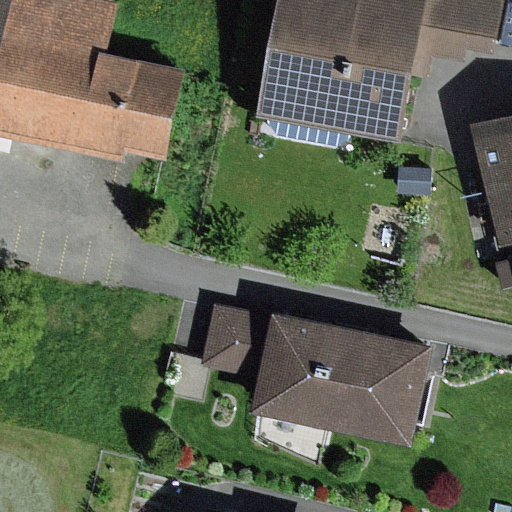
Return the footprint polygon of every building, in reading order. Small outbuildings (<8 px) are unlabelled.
[(0,0),(0,69),(14,0),(0,0)] [(114,0),(14,0),(0,69),(0,130),(126,158),(130,141),(170,150),(189,65),(111,48),(122,1),(114,0)] [(425,0),(281,0),(264,112),(404,134),(418,51),(425,0)] [(425,0),(418,51),(469,58),(471,43),(499,47),(506,0),(425,0)] [(511,109),(476,118),(505,241),(511,239),(511,109)] [(433,169),(403,167),(401,190),(432,192),(433,169)] [(278,314),(217,301),(204,362),(265,375),(278,314)] [(279,308),(278,314),(265,375),(259,409),(415,440),(435,340),(279,308)]
